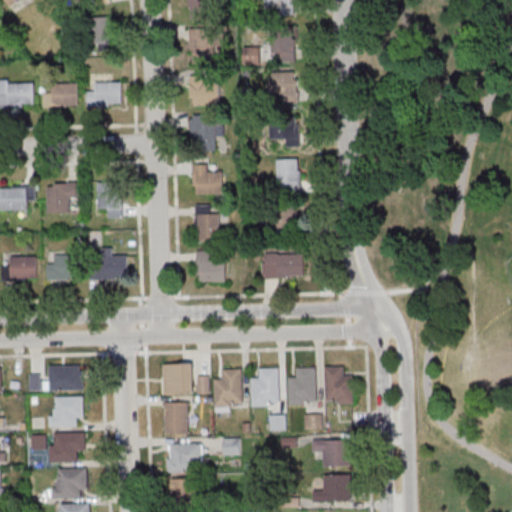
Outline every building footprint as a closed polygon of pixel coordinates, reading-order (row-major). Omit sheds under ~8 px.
[(188,0),(189,20),(212,20),(212,0),(188,0)] [(269,0),(270,16),(294,16),(293,0),(269,0)] [(91,17),(91,45),(115,45),(115,17),(91,17)] [(190,30),(190,63),(217,63),(217,30),(190,30)] [(296,34),(272,34),(272,63),(296,63),(296,34)] [(299,73),(278,73),(278,101),(299,101),(299,73)] [(123,106),(123,78),(115,78),(115,75),(96,75),(96,88),(87,88),(87,106),(123,106)] [(192,77),(192,106),(221,106),(221,82),(207,82),(207,77),(192,77)] [(0,105),(30,106),(30,80),(0,80),(0,105)] [(80,106),(80,83),(45,83),(45,106),(80,106)] [(192,115),(192,151),(217,151),(217,135),(223,135),(223,115),(192,115)] [(300,147),(300,123),(275,123),(275,138),(283,138),(283,147),(300,147)] [(278,159),(278,192),(302,192),(302,159),(278,159)] [(223,194),(223,171),(211,171),(211,164),(193,164),(193,194),(223,194)] [(99,208),(108,208),(108,218),(123,218),(123,181),(99,181),(99,208)] [(49,213),(69,213),(69,201),(78,201),(78,182),(49,182),(49,213)] [(1,209),(28,209),(28,186),(1,186),(1,209)] [(275,231),(300,231),(300,202),(275,202),(275,231)] [(212,205),(197,204),(196,239),(221,239),(221,213),(212,213),(212,205)] [(129,279),(129,253),(114,253),(114,250),(97,250),(97,279),(129,279)] [(196,281),(227,281),(227,260),(217,260),(217,250),(196,250),(196,281)] [(305,277),(305,253),(264,253),(264,277),(305,277)] [(57,263),(48,263),(48,279),(78,279),(78,254),(57,254),(57,263)] [(11,265),(3,265),(3,280),(38,280),(38,256),(11,256),(11,265)] [(195,393),(195,363),(164,363),(164,393),(195,393)] [(86,389),(86,365),(50,365),(50,389),(86,389)] [(355,376),(345,376),(345,366),(326,366),(326,404),(355,404),(355,376)] [(253,405),(281,405),(281,367),(262,367),(262,378),(253,378),(253,405)] [(289,405),(317,405),(317,367),(297,367),(297,377),(289,377),(289,405)] [(225,368),(225,379),(215,379),(215,407),(244,407),(244,368),(225,368)] [(210,393),(210,375),(198,375),(198,393),(210,393)] [(84,396),(52,396),(52,426),(84,426),(84,396)] [(190,434),(190,401),(166,401),(166,434),(190,434)] [(306,429),(322,429),(322,414),(306,414),(306,429)] [(52,461),(80,461),(80,456),(85,456),(85,432),(52,432),(52,461)] [(0,462),(8,462),(8,452),(0,452),(0,434),(0,433),(0,462)] [(34,434),(34,449),(47,449),(47,434),(34,434)] [(352,439),(313,439),(313,452),(324,452),(324,466),(352,466),(352,439)] [(204,463),(204,443),(169,443),(169,472),(196,472),(196,463),(204,463)] [(53,479),(53,498),(87,498),(87,468),(63,468),(63,479),(53,479)] [(171,478),(172,507),(199,506),(198,478),(171,478)] [(349,500),(351,488),(338,486),(336,497),(349,500)] [(92,511),(92,503),(61,503),(61,511),(92,511)]
